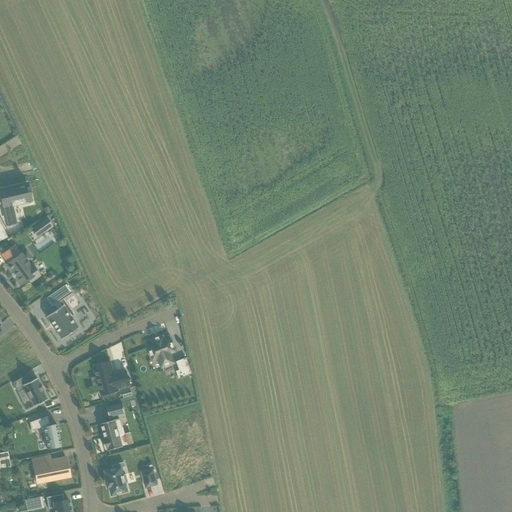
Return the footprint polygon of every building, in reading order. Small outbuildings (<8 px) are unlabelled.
[(0,194),(3,205),(0,205),(0,217),(7,231),(17,225),(9,208),(24,205),(23,202),(25,202),(24,198),(29,196),(28,190),(29,190),(29,187),(27,187),(26,183),(15,185),(16,189),(0,192),(0,194)] [(46,219),(31,230),(36,237),(46,230),(47,231),(52,227),(46,219)] [(17,251),(14,246),(0,255),(6,263),(4,264),(10,272),(11,271),(20,285),(27,281),(29,283),(39,276),(31,265),(29,266),(26,262),(30,259),(25,252),(21,255),(20,253),(17,255),(15,252),(17,251)] [(63,299),(71,293),(65,285),(45,298),(51,307),(53,306),(56,310),(46,317),(61,339),(77,328),(70,317),(74,315),(63,299)] [(164,335),(151,339),(153,345),(148,347),(153,359),(158,357),(161,367),(174,362),(170,353),(176,351),(171,338),(166,340),(164,335)] [(12,342),(0,349),(0,360),(3,366),(7,364),(11,370),(9,371),(13,377),(24,370),(20,365),(22,364),(17,357),(20,355),(16,348),(18,347),(14,342),(13,343),(12,342)] [(192,374),(186,358),(176,362),(179,370),(183,369),(186,376),(192,374)] [(93,366),(96,377),(91,379),(94,387),(98,386),(101,396),(118,391),(117,389),(130,386),(126,372),(114,375),(110,362),(93,366)] [(28,374),(12,383),(17,393),(24,389),(32,406),(25,410),(47,400),(47,399),(46,399),(37,379),(37,378),(31,381),(28,374)] [(125,413),(122,404),(107,408),(109,418),(125,413)] [(61,447),(56,425),(49,426),(47,416),(29,423),(31,431),(42,427),(47,449),(61,447)] [(119,420),(115,421),(115,420),(101,424),(105,439),(103,439),(106,450),(108,449),(108,451),(122,447),(119,436),(124,435),(119,420)] [(154,460),(150,446),(143,448),(147,462),(154,460)] [(15,466),(13,460),(9,461),(7,452),(0,453),(0,469),(10,468),(10,467),(15,466)] [(175,456),(166,459),(171,478),(173,477),(174,480),(192,476),(191,473),(198,470),(194,454),(176,459),(175,456)] [(31,459),(36,483),(69,477),(65,458),(50,461),(50,456),(31,459)] [(113,469),(104,472),(107,480),(105,481),(107,489),(109,488),(111,496),(128,492),(126,483),(128,483),(126,475),(124,475),(122,468),(125,467),(123,462),(112,466),(113,469)] [(153,470),(141,473),(145,488),(157,485),(153,470)] [(70,511),(68,500),(63,501),(62,494),(46,498),(48,509),(53,508),(54,511),(70,511)] [(30,499),(24,500),(26,511),(32,510),(30,499)]
